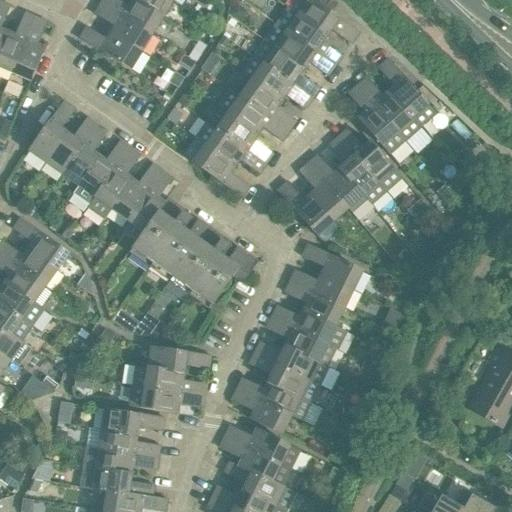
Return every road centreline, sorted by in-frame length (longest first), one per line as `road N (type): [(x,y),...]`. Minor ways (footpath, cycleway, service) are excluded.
road 1 (residential): [(181,511),(228,357),(279,257),(242,219)]
road 2 (residential): [(242,219),(51,78)]
road 3 (residential): [(242,219),(387,35)]
road 4 (residential): [(0,193),(51,78)]
